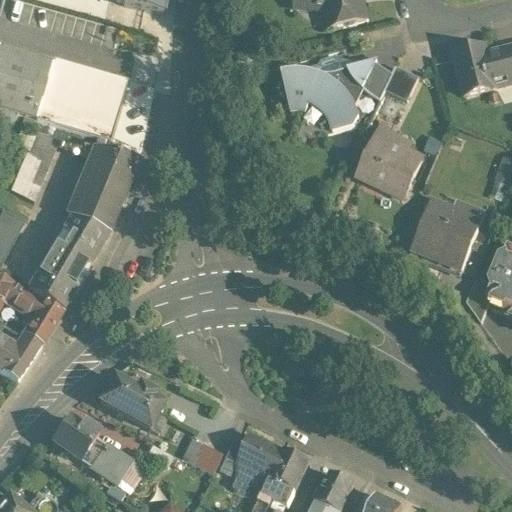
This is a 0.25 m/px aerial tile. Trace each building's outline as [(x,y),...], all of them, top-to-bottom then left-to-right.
[(116,0),(111,23),(159,33),(166,0),(116,0)] [(359,3),(329,0),(310,0),(309,7),(305,7),(305,3),(303,3),(301,28),(326,30),(332,58),(350,54),(354,56),(359,54),(361,51),(371,49),(367,31),(362,32),(358,14),(359,3)] [(296,44),(323,44),(324,33),(298,32),(296,32),(296,44)] [(48,84),(0,70),(0,130),(13,135),(21,137),(32,140),(48,84)] [(488,77),(458,84),(468,126),(511,114),(511,102),(507,81),(490,85),(488,77)] [(118,104),(48,84),(32,140),(94,158),(102,160),(118,104)] [(353,94),(337,88),(327,92),(325,97),(317,99),(316,102),(301,100),(287,102),(296,139),(302,138),(310,139),(313,130),(322,135),(329,142),(334,150),(337,159),(358,156),(364,147),(360,137),(368,120),(379,94),(381,90),(356,99),(353,94)] [(379,94),(368,120),(384,133),(390,121),(397,105),(379,94)] [(422,108),(401,98),(397,105),(390,121),(411,131),(422,108)] [(13,135),(0,130),(0,142),(10,146),(13,135)] [(32,140),(21,137),(18,148),(20,148),(30,152),(32,140)] [(18,151),(12,166),(24,171),(30,156),(18,151)] [(24,171),(7,210),(30,222),(56,160),(56,161),(57,159),(32,152),(30,156),(24,171)] [(102,160),(94,158),(91,168),(98,170),(102,160)] [(428,179),(438,183),(443,169),(434,165),(428,179)] [(68,237),(104,254),(131,198),(135,179),(98,170),(91,168),(69,222),(74,224),(68,237)] [(426,189),(380,168),(364,202),(389,214),(387,219),(407,229),(426,189)] [(511,218),(511,187),(504,184),(488,226),(506,233),(511,218)] [(451,224),(447,234),(487,250),(491,239),(451,224)] [(447,234),(436,230),(416,281),(467,301),(476,279),(487,250),(447,234)] [(0,231),(0,280),(21,243),(0,231)] [(104,254),(68,237),(24,310),(42,321),(59,332),(104,254)] [(487,250),(476,279),(487,284),(499,255),(487,250)] [(511,276),(509,283),(505,285),(495,310),(497,315),(492,325),(494,326),(511,333),(508,341),(511,342),(511,276)] [(0,337),(8,324),(1,320),(11,304),(8,301),(0,313),(0,337)] [(495,310),(479,303),(469,328),(484,350),(494,326),(492,325),(497,315),(495,310)] [(41,323),(11,304),(1,320),(8,324),(31,338),(41,323)] [(59,332),(42,321),(41,323),(31,338),(28,344),(46,354),(59,332)] [(46,354),(28,344),(20,355),(38,365),(46,354)] [(22,356),(14,370),(0,361),(0,392),(14,401),(30,379),(38,365),(22,356)] [(134,410),(110,397),(96,424),(147,450),(155,435),(161,437),(165,429),(160,426),(161,424),(150,418),(153,413),(137,405),(134,410)] [(83,449),(67,438),(59,448),(56,448),(50,456),(51,460),(49,464),(75,482),(77,480),(91,460),(95,455),(84,448),(83,449)] [(221,473),(191,457),(178,482),(208,497),(221,473)] [(287,474),(255,457),(249,469),(242,466),(238,474),(245,477),(234,500),(254,510),(257,511),(262,511),(265,509),(269,511),(274,502),(287,474)] [(126,484),(91,460),(77,480),(112,504),(126,484)] [(221,473),(208,497),(229,507),(245,477),(238,474),(224,467),(221,473)] [(300,511),(313,486),(287,474),(274,502),(293,511),(300,511)] [(208,497),(178,482),(172,492),(188,500),(191,495),(203,501),(208,497)] [(126,484),(112,504),(119,510),(133,489),(126,484)] [(356,511),(358,508),(334,496),(326,511),(356,511)] [(253,511),(254,510),(234,500),(229,507),(238,511),(253,511)] [(293,511),(274,502),(269,511),(265,509),(262,511),(293,511)]
